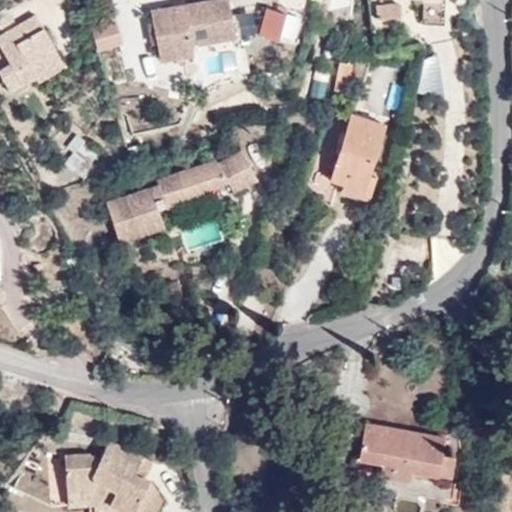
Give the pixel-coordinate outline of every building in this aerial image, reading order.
[(225,0),(198,0),(152,9),(162,57),(195,51),(193,42),(234,34),(234,33),(225,0)] [(229,0),(225,0),(234,33),(234,34),(237,34),(229,0)] [(378,20),(402,17),(400,5),(377,8),(378,20)] [(286,13),(267,7),(260,34),(279,39),(286,13)] [(0,43),(4,50),(43,27),(36,15),(0,35),(0,43)] [(89,28),(96,53),(122,47),(115,21),(89,28)] [(54,45),(43,27),(4,50),(12,64),(0,70),(0,73),(10,91),(37,75),(29,60),(54,45)] [(62,60),(54,45),(29,60),(37,75),(62,60)] [(347,91),(352,64),(340,64),(335,89),(347,91)] [(365,187),(369,173),(385,123),(352,113),(332,177),(345,181),(365,187)] [(97,149),(83,139),(58,172),(66,179),(75,170),(83,175),(97,149)] [(259,176),(243,148),(220,162),(219,159),(157,178),(159,184),(107,200),(120,237),(165,223),(161,207),(206,192),(204,186),(229,178),(235,189),(259,176)] [(376,175),(369,173),(365,187),(345,181),(342,190),(369,198),(376,175)] [(146,362),(156,349),(127,324),(117,337),(146,362)] [(366,423),(365,432),(407,438),(408,430),(366,423)] [(407,438),(365,432),(361,457),(382,460),(382,473),(412,478),(413,466),(431,469),(431,473),(450,476),(453,455),(443,454),(445,436),(408,430),(407,438)] [(133,471),(141,454),(111,440),(102,460),(89,454),(68,454),(69,503),(96,503),(95,511),(131,511),(132,511),(131,511),(154,511),(162,496),(149,478),(142,475),(133,471)] [(150,458),(141,454),(133,471),(142,475),(150,458)] [(311,490),(315,470),(285,463),(281,484),(311,490)]
